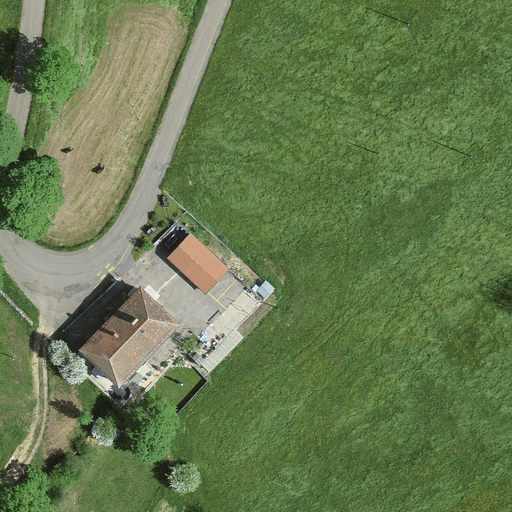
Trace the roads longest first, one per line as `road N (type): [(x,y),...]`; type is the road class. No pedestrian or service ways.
road 1 (unclassified): [(36,0),(1,228),(12,266),(45,279),(83,274),(122,237),(217,0)]
road 2 (track): [(45,279),(37,436),(0,504)]
